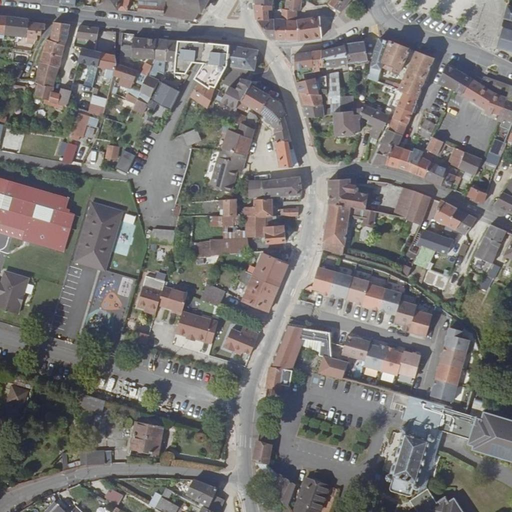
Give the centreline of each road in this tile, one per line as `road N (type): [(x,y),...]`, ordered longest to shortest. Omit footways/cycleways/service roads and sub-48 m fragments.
road 1 (residential): [(0,330),(247,407)]
road 2 (residential): [(246,482),(107,471),(0,507)]
road 3 (residential): [(0,9),(210,30)]
road 4 (residential): [(313,171),(394,176),(511,225)]
road 5 (residential): [(440,347),(284,304)]
road 6 (tertiary): [(511,71),(394,27),(378,0)]
road 7 (tertiary): [(258,35),(292,87),(313,171)]
road 8 (tertiary): [(313,171),(310,241),(284,304)]
